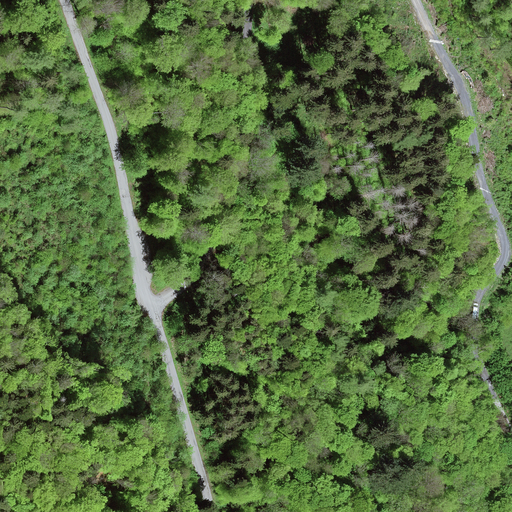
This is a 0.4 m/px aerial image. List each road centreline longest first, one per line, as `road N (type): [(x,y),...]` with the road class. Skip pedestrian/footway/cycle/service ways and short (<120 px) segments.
road 1 (unclassified): [(210,511),(150,306),(122,166),(62,0)]
road 2 (track): [(511,434),(473,336),(473,313),(505,242),(479,182),(457,81),(414,0)]
road 3 (track): [(253,0),(240,131),(214,228),(195,266),(150,306)]
